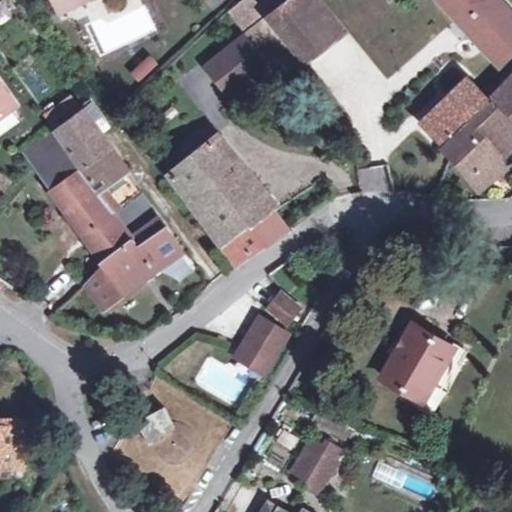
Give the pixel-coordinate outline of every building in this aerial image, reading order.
[(0,0),(0,23),(15,12),(6,0),(0,0)] [(85,0),(50,0),(51,0),(58,16),(87,2),(85,0)] [(244,0),(231,12),(248,32),(268,15),(254,0),(244,0)] [(303,0),(288,0),(268,15),(302,58),(303,57),(332,35),(303,0)] [(439,0),(499,65),(511,50),(511,15),(498,0),(439,0)] [(283,74),(302,58),(268,15),(248,32),(249,33),(268,56),(283,74)] [(268,56),(249,33),(206,67),(226,91),(268,56)] [(36,101),(56,89),(32,50),(12,63),(36,101)] [(139,81),(157,63),(147,54),(130,72),(139,81)] [(511,76),(487,102),(441,144),(440,146),(449,156),(478,189),(505,166),(501,158),(501,141),(511,131),(511,76)] [(421,122),(441,144),(487,102),(466,79),(421,122)] [(0,89),(0,134),(22,118),(0,89)] [(42,114),(97,192),(111,210),(140,191),(71,94),(42,114)] [(25,153),(40,174),(67,155),(52,133),(25,153)] [(169,173),(222,244),(274,211),(212,138),(169,173)] [(112,212),(111,210),(97,192),(96,193),(67,155),(40,174),(103,260),(131,238),(112,212)] [(112,212),(131,238),(136,245),(154,269),(182,251),(158,216),(150,221),(133,198),(116,209),(112,212)] [(289,228),(274,211),(222,244),(218,247),(212,252),(227,272),(289,228)] [(136,245),(131,238),(103,260),(104,261),(83,283),(100,305),(154,269),(136,245)] [(279,291),(267,308),(287,323),(299,307),(279,291)] [(261,314),(245,338),(273,356),(288,331),(261,314)] [(406,390),(402,396),(431,413),(465,354),(413,324),(383,377),(406,390)] [(265,369),(273,356),(245,338),(237,352),(265,369)] [(162,435),(161,431),(173,424),(163,405),(136,420),(148,443),(162,435)] [(0,466),(17,466),(16,422),(0,422),(0,466)] [(295,471),(307,478),(308,476),(324,484),(344,449),(332,442),(328,449),(312,440),(295,471)] [(386,482),(430,503),(438,488),(394,466),(386,482)] [(308,476),(307,478),(304,483),(319,492),(324,484),(308,476)] [(303,511),(287,511),(271,502),(265,511),(308,511),(305,510),(303,511)]
